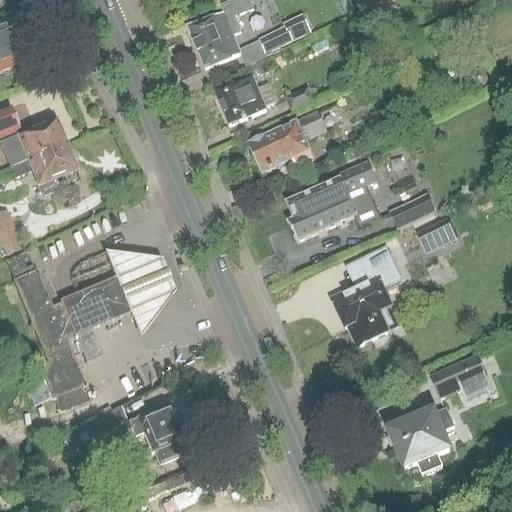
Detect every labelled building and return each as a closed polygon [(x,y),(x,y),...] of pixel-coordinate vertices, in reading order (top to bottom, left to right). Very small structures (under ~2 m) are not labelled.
[(240,0),(222,8),(225,15),(189,30),(206,71),(241,57),(234,38),(242,34),(236,19),(254,11),(249,0),(240,0)] [(386,25),(376,0),(358,0),(372,32),(386,25)] [(486,15),(475,20),(481,31),(487,28),(489,21),(486,15)] [(282,30),(257,42),(264,57),(292,44),(291,43),(309,35),(301,17),(281,26),(282,30)] [(0,32),(0,71),(31,59),(17,25),(0,32)] [(271,58),(255,65),(260,78),(277,70),(276,69),(284,65),(280,56),(272,60),(271,58)] [(473,76),(471,82),(474,87),(480,89),(486,86),(487,80),(484,75),(478,73),(473,76)] [(268,113),(266,110),(275,106),(268,88),(259,91),(254,80),(216,96),(229,129),(268,113)] [(511,85),(499,91),(510,114),(511,113),(511,85)] [(290,115),(312,105),(305,90),(283,100),(290,115)] [(0,139),(21,131),(11,109),(0,113),(0,139)] [(388,125),(380,111),(369,117),(376,131),(388,125)] [(319,115),(250,147),(264,177),(293,163),(297,171),(314,163),(306,146),(328,135),(319,115)] [(0,144),(0,146),(10,170),(65,147),(61,137),(55,122),(0,144)] [(65,147),(10,170),(15,183),(34,175),(39,187),(75,171),(65,147)] [(298,245),(328,231),(347,222),(354,219),(360,231),(380,222),(366,190),(378,184),(369,164),(340,177),(342,182),(288,205),(296,222),(290,225),(298,245)] [(282,179),(268,185),(272,193),(286,187),(282,179)] [(427,198),(389,216),(397,233),(435,216),(427,198)] [(8,259),(22,253),(19,244),(22,243),(9,213),(0,216),(0,251),(1,253),(5,252),(8,259)] [(446,226),(433,232),(441,249),(454,243),(446,226)] [(376,282),(332,303),(342,323),(345,322),(358,350),(387,337),(378,317),(391,311),(382,293),(401,284),(386,252),(366,262),(376,282)] [(100,259),(110,287),(115,298),(122,315),(136,352),(175,301),(159,266),(100,259)] [(50,308),(36,274),(14,283),(49,365),(38,370),(52,402),(84,388),(65,344),(86,335),(113,324),(111,320),(122,315),(123,315),(116,298),(115,298),(110,287),(99,291),(98,288),(71,299),(50,308)] [(475,359),(448,371),(428,380),(439,404),(486,383),(475,359)] [(186,423),(180,422),(179,419),(176,421),(170,407),(104,434),(111,450),(143,436),(151,455),(154,454),(159,466),(185,455),(180,443),(187,440),(186,437),(190,433),(186,423)] [(445,413),(391,435),(406,473),(420,467),(424,478),(445,470),(440,458),(452,453),(444,434),(452,431),(445,413)] [(115,415),(76,433),(81,445),(120,427),(115,415)]
